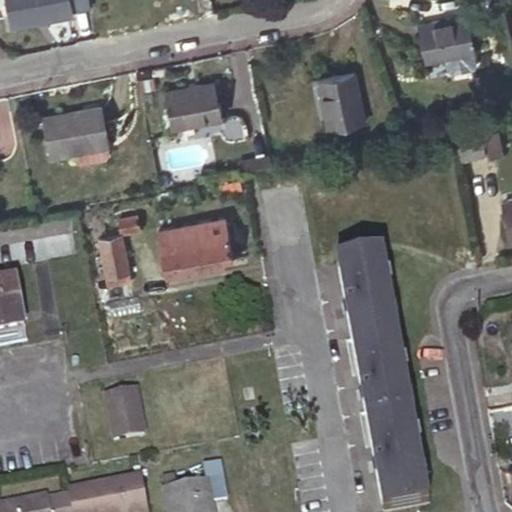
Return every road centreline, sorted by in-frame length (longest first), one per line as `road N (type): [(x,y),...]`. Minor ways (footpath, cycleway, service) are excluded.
road 1 (residential): [(334,0),(318,16),(0,75)]
road 2 (residential): [(511,279),(446,291),(487,511)]
road 3 (unknown): [(57,393),(42,275),(32,265),(0,264)]
